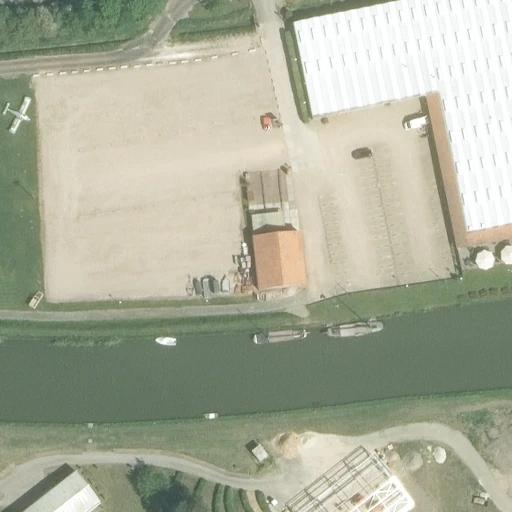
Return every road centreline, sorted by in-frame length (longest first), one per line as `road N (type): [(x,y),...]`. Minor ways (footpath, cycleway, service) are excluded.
road 1 (unclassified): [(0,319),(253,310),(328,291),(263,0)]
road 2 (unclassified): [(0,492),(27,472),(75,464),(146,466),(296,495),(360,461),(395,429),(413,428),(430,431),(508,511)]
road 3 (unknown): [(486,273),(369,295),(328,291)]
